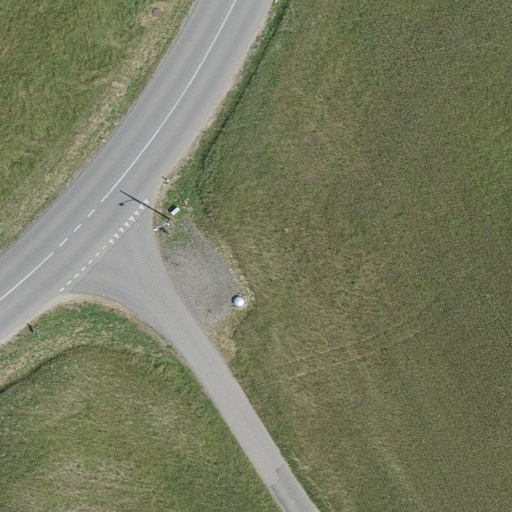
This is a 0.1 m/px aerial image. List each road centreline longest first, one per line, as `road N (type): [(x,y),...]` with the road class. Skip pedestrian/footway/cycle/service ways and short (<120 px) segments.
road 1 (unclassified): [(100,230),(298,511)]
road 2 (tertiary): [(100,230),(237,33),(250,0)]
road 3 (tertiary): [(0,308),(100,230)]
